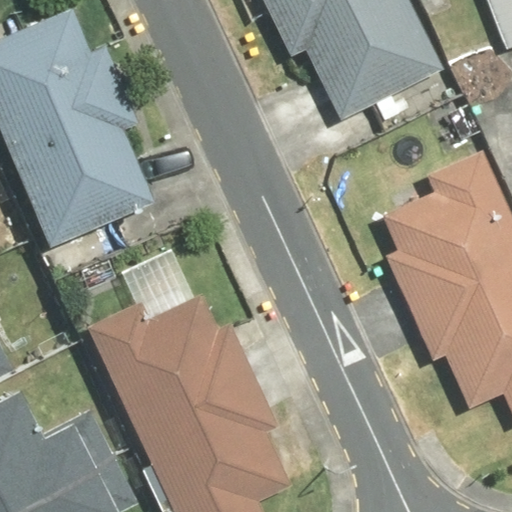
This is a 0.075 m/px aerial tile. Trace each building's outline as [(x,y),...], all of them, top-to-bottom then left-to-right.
[(442,64),(409,0),(266,0),(293,53),(305,47),(340,115),(442,64)] [(511,0),(475,0),(495,51),(511,44),(511,0)] [(75,2),(0,32),(0,125),(49,243),(157,199),(126,125),(140,119),(106,38),(92,44),(75,2)] [(511,212),(480,142),(424,167),(434,187),(383,210),(398,243),(382,250),(430,356),(444,349),(469,402),(500,388),(511,413),(511,212)] [(142,295),(86,319),(172,511),(263,511),(256,495),(287,481),(264,428),(276,423),(230,319),(217,324),(202,289),(149,312),(142,295)] [(0,360),(13,353),(0,327),(0,360)] [(18,378),(0,387),(0,504),(125,442),(101,394),(41,424),(18,378)] [(0,511),(98,511),(147,488),(125,442),(0,504),(0,511)]
